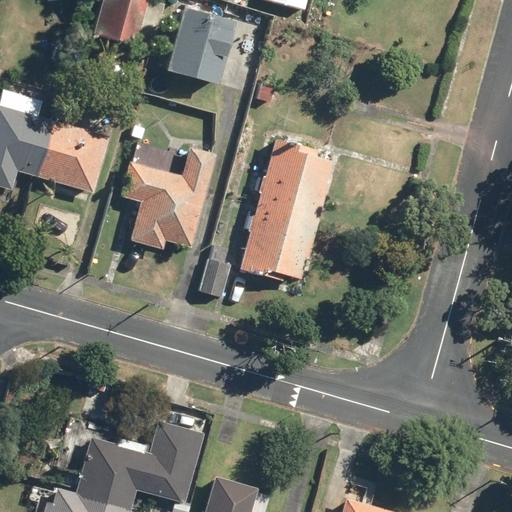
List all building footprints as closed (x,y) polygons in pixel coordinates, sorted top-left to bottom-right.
[(162,1),(157,0),(102,0),(91,38),(145,55),(162,1)] [(304,11),(306,0),(261,0),(261,1),(304,11)] [(236,16),(182,2),(165,66),(219,80),(236,16)] [(108,135),(0,103),(0,183),(11,187),(17,167),(92,189),(108,135)] [(275,136),(238,266),(283,278),(285,272),(300,276),(306,255),(308,256),(329,180),(327,179),(333,158),(316,153),(317,147),(275,136)] [(191,245),(215,151),(189,144),(186,154),(133,140),(120,195),(140,199),(130,239),(163,247),(165,238),(191,245)] [(184,500),(203,431),(157,418),(148,449),(145,448),(146,443),(118,436),(116,441),(92,434),(76,491),(56,485),(52,501),(46,499),(42,511),(128,511),(136,486),(184,500)] [(251,511),(259,485),(215,473),(203,511),(251,511)] [(405,511),(346,495),(341,511),(405,511)]
